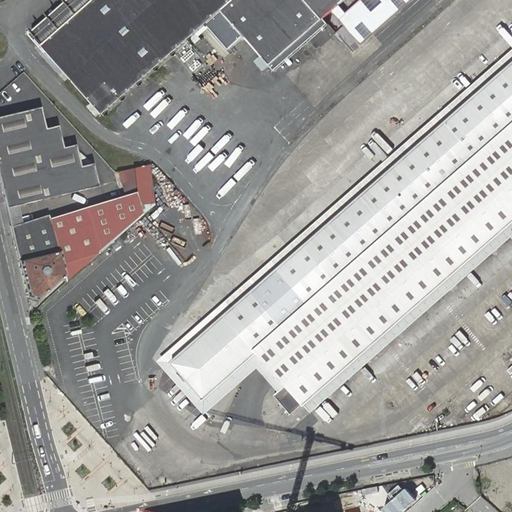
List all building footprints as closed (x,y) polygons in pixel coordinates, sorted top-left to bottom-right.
[(83,0),(70,0),(32,34),(38,40),(83,0)] [(223,12),(236,0),(83,0),(38,40),(106,117),(208,25),(223,12)] [(236,0),(223,12),(245,35),(262,55),(271,65),(324,18),(330,10),(339,2),(341,0),(236,0)] [(330,10),(363,47),(414,0),(362,0),(349,12),(339,2),(330,10)] [(245,35),(223,12),(208,25),(229,49),(245,35)] [(328,23),(324,18),(271,65),(275,70),(328,23)] [(264,71),(271,65),(262,55),(255,62),(264,71)] [(511,221),(511,67),(174,364),(205,398),(258,351),(263,357),(281,378),(304,404),(511,221)] [(40,107),(0,116),(0,183),(6,208),(17,205),(99,187),(94,165),(80,168),(75,146),(63,149),(57,125),(44,128),(40,107)] [(378,135),(374,138),(387,153),(391,149),(378,135)] [(151,164),(135,168),(138,192),(141,204),(155,203),(151,164)] [(138,192),(135,168),(118,172),(125,196),(138,192)] [(125,196),(49,219),(59,252),(66,275),(67,280),(143,213),(141,204),(138,192),(125,196)] [(17,205),(6,208),(8,216),(10,226),(22,223),(19,214),(17,205)] [(49,219),(48,215),(22,223),(10,226),(18,262),(59,252),(49,219)] [(59,252),(18,262),(27,298),(38,301),(66,275),(59,252)]
